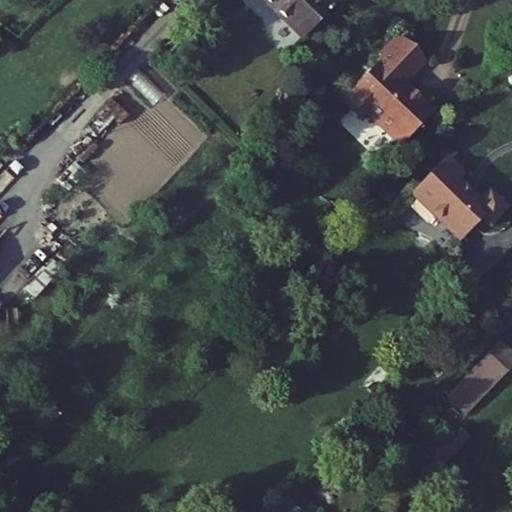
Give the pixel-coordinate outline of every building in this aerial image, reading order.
[(276,0),(308,29),(335,0),(276,0)] [(358,94),(372,107),(382,107),(412,135),(449,95),(436,82),(430,88),(414,72),(435,49),(411,27),(383,57),(387,61),(374,75),(369,71),(357,83),(358,94)] [(129,118),(148,105),(131,81),(112,94),(129,118)] [(184,121),(159,130),(160,131),(135,140),(140,154),(163,145),(169,163),(196,153),(184,121)] [(457,151),(423,186),(458,220),(487,190),(470,173),(475,168),(457,151)] [(492,195),(487,190),(458,220),(471,232),(494,207),(502,215),(511,204),(511,193),(503,185),(492,195)] [(511,376),(511,336),(463,388),(483,407),(511,376)]
